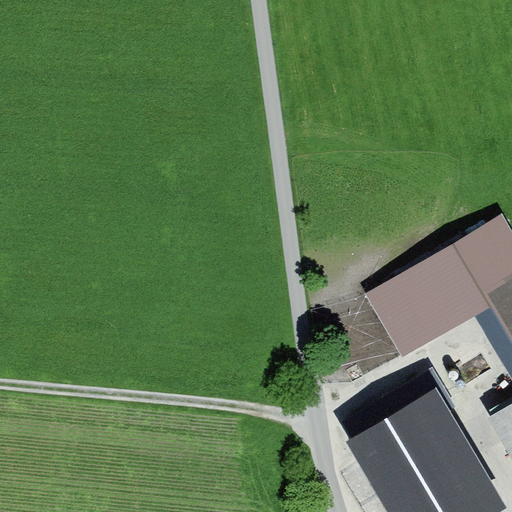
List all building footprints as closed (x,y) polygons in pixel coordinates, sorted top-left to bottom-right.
[(511,346),(511,274),(480,293),(511,346)] [(447,279),(429,286),(439,313),(457,307),(447,279)] [(439,313),(429,286),(421,281),(411,280),(402,281),(394,286),(388,294),(384,303),(384,312),(387,321),(393,328),(402,333),(411,335),(421,334),(429,329),(435,322),(439,313)] [(467,511),(498,494),(434,387),(356,433),(402,511),(467,511)] [(511,402),(487,417),(511,458),(511,402)]
